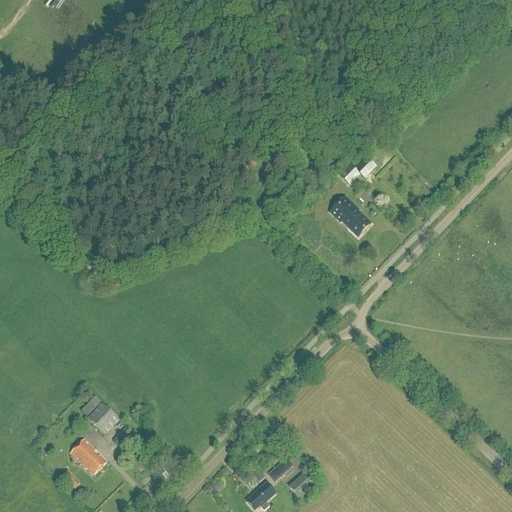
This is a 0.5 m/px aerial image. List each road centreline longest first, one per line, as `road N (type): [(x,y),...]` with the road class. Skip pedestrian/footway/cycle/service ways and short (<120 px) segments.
road 1 (unclassified): [(168,511),(328,344),(355,326)]
road 2 (unclassified): [(511,154),(371,299),(355,326)]
road 3 (unclassified): [(511,474),(355,326)]
